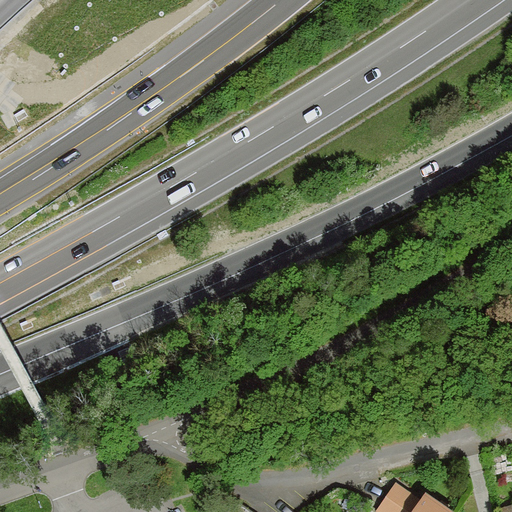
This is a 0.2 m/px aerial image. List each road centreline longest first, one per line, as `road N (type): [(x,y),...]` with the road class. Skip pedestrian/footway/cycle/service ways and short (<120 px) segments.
road 1 (motorway): [(0,363),(313,228),(511,124)]
road 2 (motorway): [(0,283),(262,134),(472,0)]
road 3 (residential): [(511,246),(368,333),(165,435)]
road 4 (residential): [(165,435),(175,449),(222,473),(280,482),(511,425)]
road 5 (motorway): [(282,0),(0,201)]
road 6 (residential): [(165,435),(0,488)]
